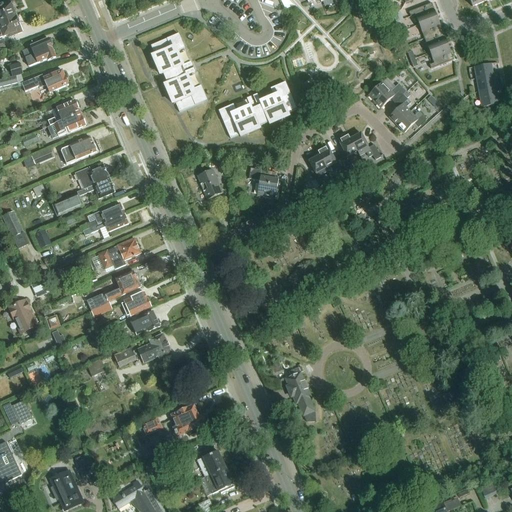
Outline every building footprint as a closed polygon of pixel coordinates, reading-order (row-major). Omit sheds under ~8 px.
[(0,23),(15,18),(12,11),(14,9),(12,6),(10,6),(9,4),(0,7),(0,23)] [(418,26),(437,18),(431,4),(408,13),(410,18),(414,16),(418,26)] [(0,33),(1,33),(4,38),(8,37),(9,39),(22,34),(18,25),(19,23),(18,19),(15,19),(15,18),(0,23),(0,33)] [(443,33),(437,18),(418,26),(424,40),(443,33)] [(448,47),(443,33),(424,40),(430,55),(448,47)] [(165,85),(174,106),(176,105),(180,113),(207,102),(201,87),(193,91),(177,53),(185,50),(179,35),(151,47),(155,55),(153,56),(161,76),(164,76),(167,85),(165,85)] [(55,58),(51,48),(51,47),(50,43),(48,42),(47,41),(30,48),(30,49),(22,53),(28,68),(36,64),(37,65),(46,61),(47,62),(55,58)] [(430,70),(453,60),(448,47),(430,55),(433,63),(429,65),(430,70)] [(13,77),(24,74),(23,67),(22,63),(10,66),(11,70),(13,77)] [(490,65),(473,68),(475,81),(493,78),(499,77),(499,75),(498,72),(492,73),(490,65)] [(61,72),(43,80),(41,77),(22,86),(25,94),(39,88),(40,90),(46,87),(49,95),(67,87),(67,86),(68,84),(67,81),(66,80),(64,80),(61,72)] [(17,76),(0,80),(0,81),(1,87),(19,83),(17,76)] [(493,78),(475,81),(478,95),(495,92),(502,91),(501,88),(501,86),(494,87),(493,78)] [(231,140),(239,136),(240,138),(260,129),(260,127),(269,123),(269,125),(289,117),(289,115),(297,111),(286,83),(271,90),(274,98),(237,114),(234,106),(219,112),(231,140)] [(390,92),(386,88),(382,84),(368,97),(381,110),(390,100),(394,104),(403,96),(406,93),(399,85),(390,92)] [(495,92),(478,95),(480,109),(504,104),(503,99),(496,100),(495,92)] [(410,97),(406,93),(403,96),(394,104),(398,109),(389,118),(396,126),(410,113),(406,108),(411,104),(407,100),(410,97)] [(74,102),(57,109),(55,104),(44,109),(46,114),(56,110),(60,121),(56,123),(54,120),(48,123),(49,128),(53,126),(78,115),(76,111),(77,111),(76,109),(77,107),(76,104),(74,104),(74,102)] [(414,117),(410,113),(396,126),(404,134),(414,125),(418,129),(427,121),(419,113),(414,117)] [(81,119),(80,119),(78,115),(53,126),(59,138),(84,127),(84,126),(85,125),(83,120),(81,120),(81,119)] [(350,140),(357,152),(359,157),(366,153),(369,158),(372,156),(375,161),(381,158),(374,146),(368,149),(361,134),(351,140),(350,140)] [(38,142),(35,135),(23,140),(25,147),(38,142)] [(350,140),(351,140),(348,135),(338,141),(346,155),(340,158),(346,169),(351,166),(350,163),(353,161),(350,156),(357,152),(350,140)] [(96,153),(95,152),(96,151),(94,146),(93,146),(89,139),(69,147),(61,151),(60,153),(66,166),(96,153)] [(326,169),(332,166),(335,171),(339,169),(340,172),(346,169),(340,158),(335,161),(327,147),(316,153),(319,157),(326,169)] [(35,163),(43,160),(46,156),(44,152),(32,158),(35,163)] [(319,157),(309,162),(316,177),(311,180),(317,190),(322,187),(321,184),(324,182),(322,177),(328,174),(326,169),(319,157)] [(228,174),(227,162),(217,163),(222,174),(228,174)] [(84,191),(109,181),(102,164),(95,167),(96,171),(91,173),(90,170),(76,176),(78,182),(80,181),(84,191)] [(266,179),(267,172),(250,169),(249,180),(259,182),(257,197),(275,200),(278,181),(266,179)] [(222,194),(212,171),(197,178),(207,201),(222,194)] [(95,192),(96,196),(92,198),(94,202),(114,194),(109,181),(84,191),(79,193),(81,198),(95,192)] [(78,196),(53,207),(57,218),(83,207),(78,196)] [(297,205),(294,216),(313,207),(310,199),(297,205)] [(119,205),(94,216),(96,221),(86,225),(88,230),(123,215),(119,205)] [(29,245),(13,212),(3,217),(18,250),(29,245)] [(84,232),(86,236),(105,228),(107,234),(128,225),(123,215),(88,230),(84,232)] [(387,219),(384,215),(376,219),(379,223),(387,219)] [(35,240),(40,250),(52,245),(47,235),(35,240)] [(105,270),(113,267),(114,271),(125,266),(123,262),(140,255),(133,240),(98,256),(105,270)] [(56,255),(45,261),(47,266),(59,261),(56,255)] [(66,270),(69,275),(74,272),(71,266),(66,270)] [(116,301),(115,299),(139,288),(135,279),(137,278),(135,274),(133,274),(133,273),(115,281),(119,288),(110,292),(111,293),(92,301),(96,310),(116,301)] [(45,280),(32,286),(38,299),(51,293),(45,280)] [(90,288),(88,284),(70,292),(72,295),(72,297),(90,288)] [(124,302),(131,317),(150,308),(144,293),(124,302)] [(38,327),(26,301),(10,309),(22,335),(38,327)] [(95,319),(114,311),(111,305),(93,313),(95,319)] [(153,313),(131,323),(137,336),(148,331),(149,332),(159,327),(153,313)] [(57,317),(46,320),(50,331),(60,327),(57,317)] [(61,337),(59,332),(53,335),(59,348),(67,344),(64,336),(61,337)] [(159,362),(172,356),(163,335),(149,342),(150,345),(135,352),(131,345),(113,353),(120,369),(138,361),(138,359),(141,358),(144,364),(158,358),(159,362)] [(119,343),(113,346),(115,351),(131,344),(130,340),(120,345),(119,343)] [(284,357),(275,354),(273,359),(282,362),(284,357)] [(101,361),(88,367),(93,378),(106,372),(101,361)] [(23,375),(20,368),(7,375),(10,381),(23,375)] [(306,388),(299,369),(289,373),(291,378),(285,380),(288,388),(287,389),(289,395),(291,398),(292,398),(295,405),(297,404),(302,416),(313,412),(308,400),(310,399),(306,388)] [(33,419),(32,417),(27,407),(24,400),(12,406),(18,417),(22,426),(33,420),(32,420),(33,419)] [(171,416),(174,424),(176,428),(173,429),(177,437),(188,433),(190,437),(197,434),(195,429),(205,425),(201,416),(198,418),(193,407),(171,416)] [(158,417),(142,424),(148,437),(164,430),(158,417)] [(7,443),(0,446),(0,494),(1,494),(0,492),(0,479),(6,477),(8,482),(22,476),(7,443)] [(174,465),(193,456),(189,447),(170,456),(174,465)] [(218,452),(198,461),(206,478),(211,476),(226,469),(218,452)] [(93,473),(87,460),(76,464),(82,478),(93,473)] [(211,476),(206,478),(213,495),(220,492),(221,495),(235,489),(226,469),(211,476)] [(83,503),(69,472),(50,481),(64,511),(83,503)] [(135,487),(113,500),(118,509),(131,502),(138,511),(141,509),(142,511),(161,511),(155,500),(149,491),(146,493),(145,491),(144,492),(138,482),(134,485),(135,487)] [(481,488),(485,499),(497,494),(493,483),(481,488)] [(211,499),(190,508),(191,511),(210,511),(215,510),(211,499)] [(446,511),(461,506),(457,499),(443,505),(442,504),(433,508),(434,511),(446,511)]
